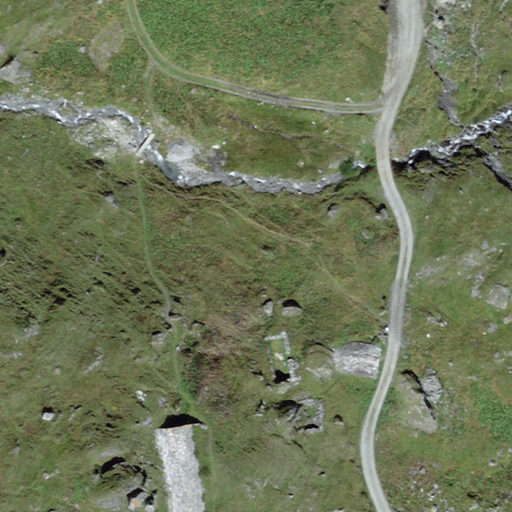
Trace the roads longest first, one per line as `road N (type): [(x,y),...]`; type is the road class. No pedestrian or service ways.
road 1 (track): [(379,511),(365,436),(388,375),(402,232),(377,157),(406,60),(407,0)]
road 2 (track): [(390,101),(373,107),(278,100),(166,67),(148,48),(129,0)]
